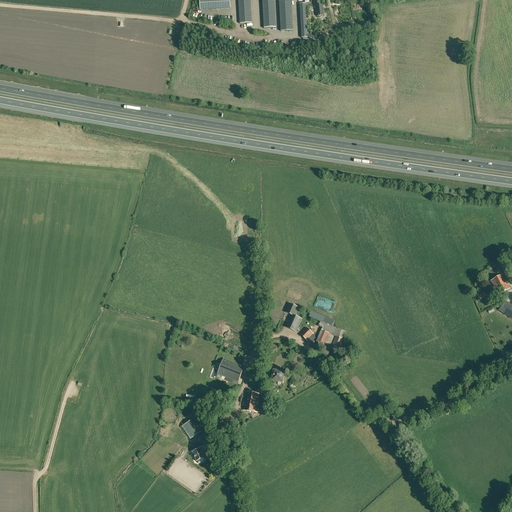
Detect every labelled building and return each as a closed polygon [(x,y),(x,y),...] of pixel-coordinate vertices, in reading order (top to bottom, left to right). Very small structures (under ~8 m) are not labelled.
[(199,0),(200,10),(230,8),(229,0),(199,0)] [(238,0),(240,24),(252,23),(250,0),(238,0)] [(262,0),(264,28),(276,28),(274,0),(262,0)] [(279,1),(281,31),(293,31),(291,0),(279,1)] [(316,6),(317,16),(324,16),(323,5),(321,5),(320,0),(315,0),(314,0),(315,6),(316,6)] [(308,38),(306,4),(300,4),(302,38),(308,38)] [(498,295),(511,289),(503,274),(491,281),(498,295)] [(511,319),(511,318),(511,305),(505,300),(498,310),(511,319)] [(286,312),(291,314),(285,327),(296,332),(302,319),(295,316),(299,308),(290,304),(286,312)] [(316,342),(331,348),(339,351),(347,332),(332,326),(334,322),(311,312),(309,317),(320,322),(318,326),(323,328),(322,330),(321,330),(316,342)] [(307,327),(300,334),(310,343),(315,338),(313,336),(314,335),(307,327)] [(335,354),(331,357),(338,366),(343,362),(335,354)] [(218,374),(239,382),(245,367),(224,358),(218,374)] [(285,371),(277,370),(277,369),(275,369),(274,370),(273,369),(271,381),(272,381),(271,385),(275,386),(275,382),(283,383),(285,371)] [(243,410),(258,413),(262,394),(246,391),(243,410)] [(273,407),(274,396),(267,395),(265,406),(273,407)] [(207,412),(212,421),(217,418),(213,409),(207,412)] [(198,416),(197,417),(196,416),(191,419),(192,420),(182,427),(190,439),(205,429),(200,421),(201,420),(198,416)] [(219,451),(227,448),(226,447),(233,445),(232,442),(225,445),(224,443),(217,446),(219,451)] [(210,444),(204,447),(206,450),(201,453),(199,448),(192,452),(196,461),(204,458),(203,457),(208,455),(208,456),(214,453),(210,444)]
